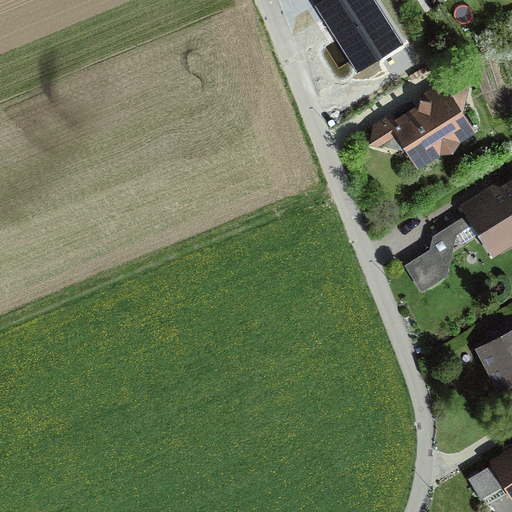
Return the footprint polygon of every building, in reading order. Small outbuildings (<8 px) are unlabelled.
[(355,72),(403,42),(376,0),(325,0),(315,7),(355,72)] [(396,123),(385,114),(372,122),(369,141),(378,143),(397,132),(418,163),(440,150),(452,151),(455,139),(471,130),(453,100),(420,92),(418,109),(396,123)] [(493,181),(459,201),(466,212),(479,232),(493,254),(511,241),(511,176),(500,183),(493,181)] [(433,233),(429,246),(404,263),(420,292),(446,275),(456,233),(461,241),(479,232),(466,212),(433,233)] [(511,384),(511,322),(474,344),(500,391),(511,384)] [(511,443),(489,457),(511,494),(511,443)]
